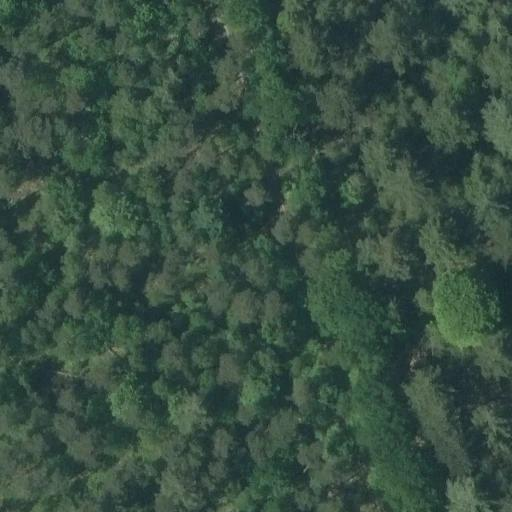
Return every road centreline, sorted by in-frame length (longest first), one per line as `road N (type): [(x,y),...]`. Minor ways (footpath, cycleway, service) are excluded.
road 1 (track): [(275,0),(441,511)]
road 2 (track): [(388,511),(241,0)]
